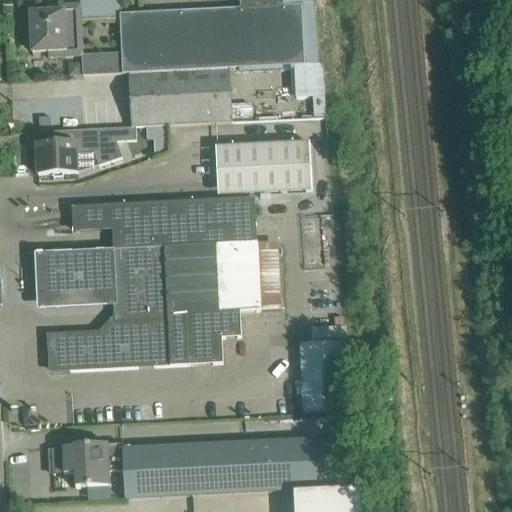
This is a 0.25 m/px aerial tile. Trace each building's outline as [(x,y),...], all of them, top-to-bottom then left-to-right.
[(122,55),(82,56),(83,78),(130,75),(229,70),(321,66),(315,0),(239,0),(240,10),(120,16),(122,55)] [(81,33),(81,17),(80,6),(58,7),(58,13),(30,14),(32,54),(48,53),(48,59),(77,58),(76,34),(81,33)] [(132,130),(136,130),(232,125),(229,70),(130,75),(132,130)] [(136,130),(132,130),(75,132),(75,144),(37,146),(38,177),(78,175),(77,155),(94,154),(99,168),(123,160),(117,144),(137,143),(136,130)] [(328,144),(216,149),(218,197),(332,192),(328,144)] [(259,313),(258,245),(257,245),(255,212),(255,201),(74,209),(75,221),(75,233),(113,232),(114,255),(117,311),(117,320),(102,337),(51,339),(53,374),(223,366),(222,340),(241,339),(240,315),(259,313)] [(61,257),(36,259),(39,315),(64,314),(117,311),(114,255),(61,257)] [(347,328),(345,328),(311,329),(311,345),(300,346),(303,416),(350,414),(347,328)] [(357,459),(339,460),(338,440),(267,444),(269,494),(341,490),(360,490),(357,459)] [(267,444),(195,447),(198,497),(269,494),(267,444)] [(76,490),(96,489),(111,488),(110,474),(110,470),(105,470),(104,446),(74,448),(74,450),(52,451),(53,477),(75,475),(76,490)] [(125,501),(198,497),(195,447),(124,451),(123,446),(109,447),(109,446),(104,446),(105,470),(110,470),(110,474),(124,473),(125,501)] [(361,511),(359,495),(294,498),(294,511),(361,511)]
